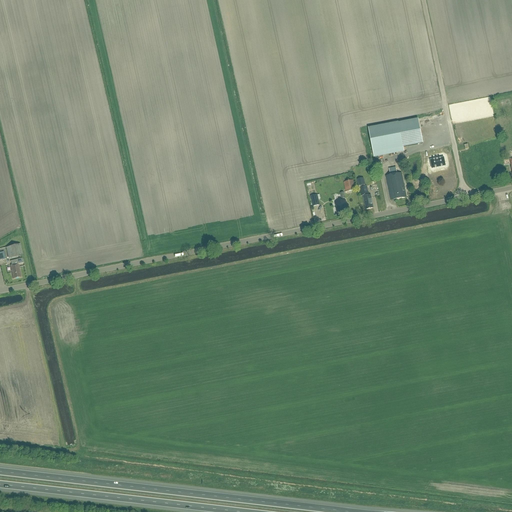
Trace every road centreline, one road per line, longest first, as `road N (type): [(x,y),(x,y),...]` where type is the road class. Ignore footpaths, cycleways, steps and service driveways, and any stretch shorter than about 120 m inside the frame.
road 1 (unclassified): [(0,291),(465,197)]
road 2 (motorway): [(350,511),(0,471)]
road 3 (motorway): [(0,485),(232,511)]
road 4 (unclassified): [(465,197),(423,0)]
